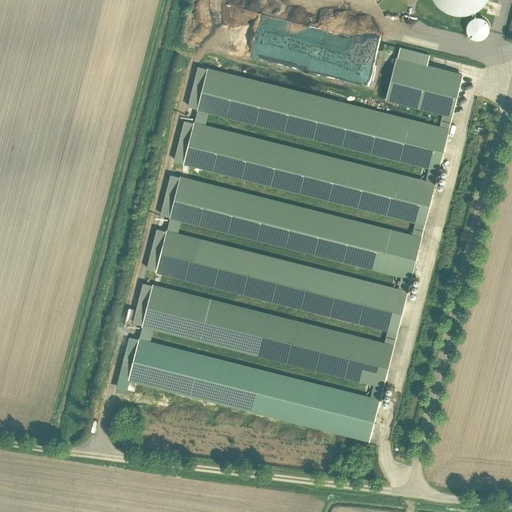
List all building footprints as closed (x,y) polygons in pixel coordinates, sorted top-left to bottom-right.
[(481,0),(438,0),(445,5),(454,8),(464,8),(473,6),(481,0)] [(223,5),(218,28),(234,32),(237,17),(240,18),(242,9),(223,5)] [(488,33),(489,29),(490,26),(489,22),(487,18),(484,16),(481,14),(477,14),(473,15),(470,17),(467,20),(466,24),(466,28),(467,32),(470,35),(473,37),(477,38),(481,37),(485,36),(488,33)] [(243,54),(299,65),(307,24),(263,16),(261,27),(256,27),(252,45),(245,44),(243,54)] [(398,44),(385,96),(451,113),(462,71),(426,62),(429,52),(398,44)] [(196,105),(426,164),(437,122),(207,64),(196,105)] [(192,119),(182,160),(413,219),(423,177),(192,119)] [(168,214),(409,275),(420,234),(179,173),(168,214)] [(166,226),(155,268),(394,330),(405,288),(166,226)] [(141,323),(382,384),(393,342),(151,281),(141,323)] [(128,378),(139,336),(129,334),(116,386),(125,388),(128,378)] [(139,336),(128,378),(369,439),(379,397),(139,336)]
